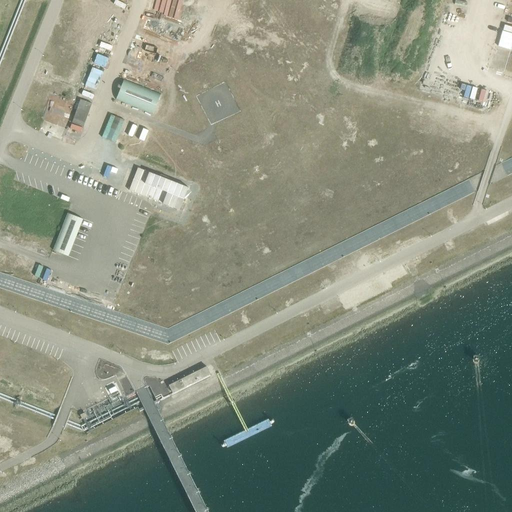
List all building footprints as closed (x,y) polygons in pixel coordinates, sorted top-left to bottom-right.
[(499,66),(503,47),(511,49),(511,47),(511,20),(504,19),(494,65),(499,66)] [(97,53),(94,63),(106,66),(109,57),(97,53)] [(95,88),(102,70),(93,67),(86,85),(95,88)] [(124,80),(116,100),(153,114),(160,94),(124,80)] [(466,85),(465,97),(474,98),(476,87),(466,85)] [(80,100),(71,124),(83,128),(91,105),(80,100)] [(102,137),(115,142),(125,120),(111,114),(102,137)] [(145,141),(149,130),(143,127),(139,139),(145,141)] [(179,210),(188,188),(137,168),(128,191),(179,210)] [(67,212),(53,251),(68,257),(82,218),(67,212)] [(115,267),(114,273),(125,276),(127,270),(115,267)] [(121,286),(123,280),(112,276),(110,282),(121,286)] [(207,366),(168,381),(172,392),(211,376),(207,366)]
